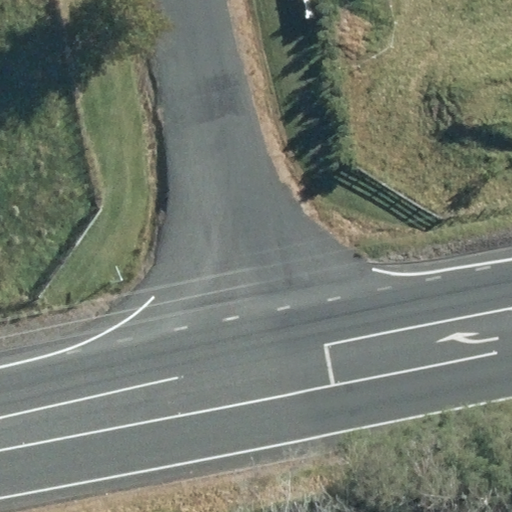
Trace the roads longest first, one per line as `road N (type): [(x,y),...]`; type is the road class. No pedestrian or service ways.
road 1 (unclassified): [(194,0),(275,373)]
road 2 (secondary): [(0,429),(275,373)]
road 3 (secondary): [(275,373),(511,330)]
